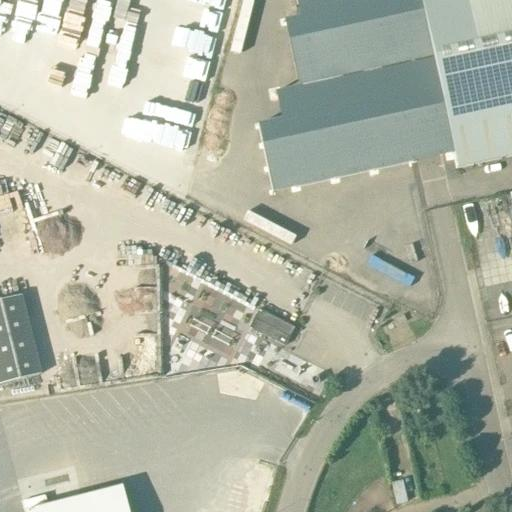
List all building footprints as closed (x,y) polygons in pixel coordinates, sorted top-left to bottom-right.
[(511,0),(459,0),(487,123),(495,155),(511,151),(511,0)] [(19,297),(0,301),(0,383),(38,374),(19,297)] [(258,313),(249,331),(284,349),(294,332),(258,313)] [(397,505),(407,502),(402,481),(391,484),(397,505)] [(127,511),(121,487),(26,511),(127,511)]
